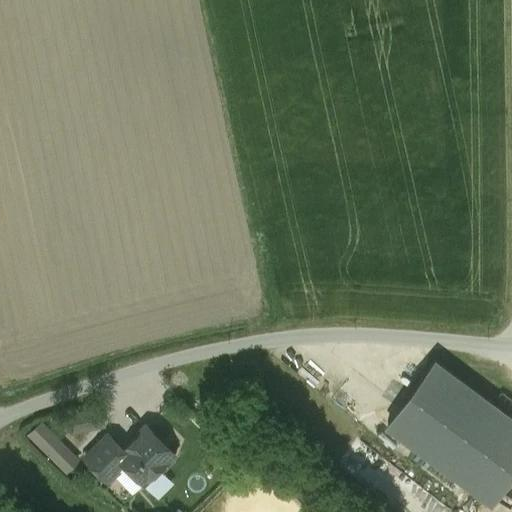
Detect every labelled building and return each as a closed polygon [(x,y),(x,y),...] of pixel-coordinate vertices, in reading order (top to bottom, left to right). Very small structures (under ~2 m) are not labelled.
[(511,470),(511,417),(436,361),(387,426),(489,502),(511,470)] [(103,405),(65,412),(69,432),(107,425),(103,405)] [(23,432),(65,469),(79,454),(37,416),(23,432)] [(145,425),(132,438),(130,438),(125,443),(125,445),(121,449),(116,454),(124,462),(143,482),(155,469),(161,469),(171,459),(171,454),(172,452),(145,425)] [(107,434),(84,456),(106,479),(124,462),(116,454),(121,449),(107,434)]
